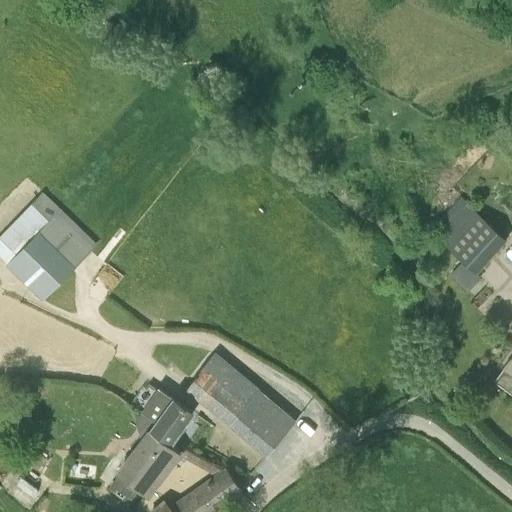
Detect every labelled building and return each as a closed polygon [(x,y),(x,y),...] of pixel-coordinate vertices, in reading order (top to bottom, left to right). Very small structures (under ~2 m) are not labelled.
[(444,247),(476,274),(506,240),(461,201),(442,224),(455,235),(444,247)] [(75,266),(39,231),(7,262),(43,299),(75,266)] [(511,357),(495,381),(511,393),(511,357)] [(212,359),(188,388),(233,425),(257,395),(212,359)] [(194,411),(159,386),(157,389),(142,410),(143,411),(142,413),(156,423),(151,429),(171,443),(194,411)] [(257,395),(233,425),(269,454),(293,424),(257,395)] [(151,491),(179,454),(180,452),(148,428),(119,467),(124,470),(115,483),(115,488),(124,495),(130,494),(139,482),(151,491)] [(22,457),(38,470),(47,458),(30,446),(22,457)] [(224,468),(184,495),(196,511),(209,511),(241,490),(224,468)] [(196,511),(184,495),(170,504),(175,511),(196,511)] [(175,511),(170,504),(165,498),(148,511),(147,511),(175,511)]
